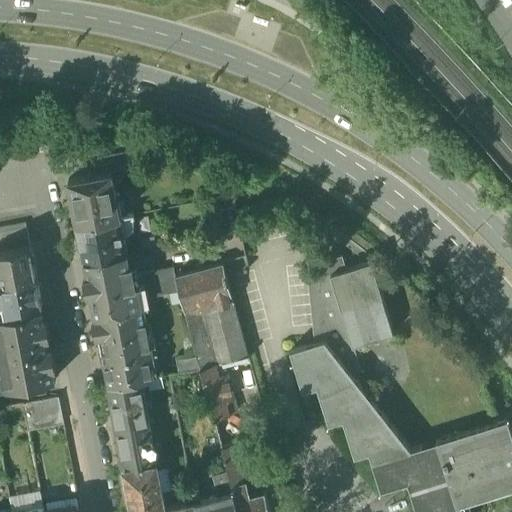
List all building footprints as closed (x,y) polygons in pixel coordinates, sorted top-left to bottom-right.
[(97,156),(101,173),(113,170),(129,167),(126,151),(97,156)] [(69,179),(78,223),(116,216),(113,200),(119,199),(113,170),(101,173),(69,179)] [(122,215),(119,199),(113,200),(116,216),(122,215)] [(122,215),(116,216),(78,223),(85,259),(128,251),(125,236),(127,235),(131,232),(133,228),(134,223),(134,219),(133,213),(122,215)] [(26,223),(15,225),(19,248),(31,246),(28,232),(26,223)] [(8,250),(19,248),(15,225),(3,227),(8,250)] [(0,284),(37,277),(31,246),(19,248),(8,250),(0,251),(0,284)] [(87,272),(89,281),(132,272),(128,251),(85,259),(87,272)] [(223,261),(226,274),(250,268),(247,254),(223,261)] [(394,332),(372,260),(347,268),(343,254),(307,265),(315,341),(291,349),(303,389),(318,385),(330,422),(344,418),(355,455),(370,450),(382,488),(408,480),(418,511),(461,511),(459,503),(511,486),(511,429),(508,417),(411,447),(354,375),(362,368),(354,344),(394,332)] [(181,288),(186,308),(232,295),(226,274),(223,261),(177,273),(181,288)] [(141,271),(146,295),(181,288),(177,273),(174,265),(141,271)] [(137,271),(132,272),(89,281),(90,289),(93,303),(136,294),(141,293),(137,272),(137,271)] [(137,272),(141,293),(146,295),(141,271),(137,272)] [(0,314),(43,307),(37,277),(0,284),(0,314)] [(93,303),(96,316),(99,334),(109,384),(141,378),(154,375),(149,351),(147,351),(146,343),(152,342),(144,302),(138,303),(136,294),(93,303)] [(186,308),(194,338),(211,334),(220,359),(223,367),(250,359),(232,295),(186,308)] [(56,378),(43,307),(0,314),(0,347),(8,387),(56,378)] [(198,354),(201,364),(220,359),(211,334),(194,338),(198,354)] [(177,358),(180,370),(201,365),(201,364),(198,354),(177,358)] [(223,367),(220,359),(201,364),(201,365),(215,416),(230,412),(238,410),(223,367)] [(109,384),(124,465),(157,459),(141,378),(109,384)] [(24,402),(29,429),(65,422),(60,395),(24,402)] [(215,416),(223,444),(237,440),(230,412),(215,416)] [(243,462),(237,440),(223,444),(229,469),(234,487),(236,495),(248,492),(246,487),(249,484),(243,462)] [(200,511),(196,497),(165,503),(157,459),(124,465),(133,511),(200,511)] [(215,473),(216,478),(220,491),(234,487),(229,469),(215,473)] [(213,493),(220,491),(216,478),(210,480),(213,493)] [(196,497),(213,493),(210,480),(193,485),(196,497)] [(196,497),(200,511),(241,511),(236,495),(234,487),(220,491),(213,493),(196,497)] [(272,511),(266,487),(248,492),(236,495),(241,511),(272,511)] [(10,493),(13,507),(13,509),(44,503),(43,501),(41,488),(10,493)] [(79,494),(43,501),(44,503),(45,511),(81,505),(79,494)] [(407,511),(404,499),(386,504),(388,511),(407,511)] [(44,503),(13,509),(13,511),(45,511),(44,503)]
